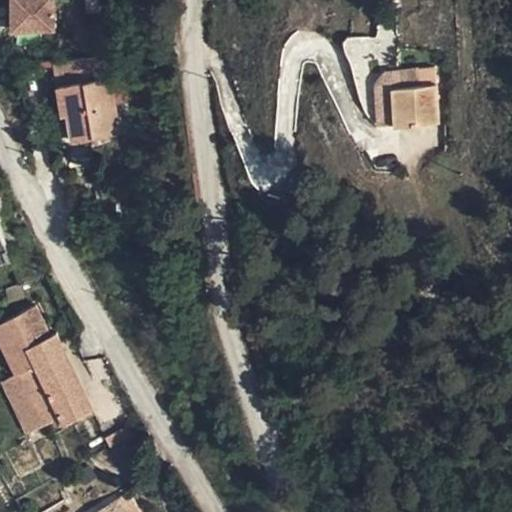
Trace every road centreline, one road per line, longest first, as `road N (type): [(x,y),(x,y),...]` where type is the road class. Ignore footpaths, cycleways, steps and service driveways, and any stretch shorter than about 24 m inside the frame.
road 1 (residential): [(297,511),(232,347),(201,128),(195,0)]
road 2 (residential): [(0,135),(58,254),(216,511)]
